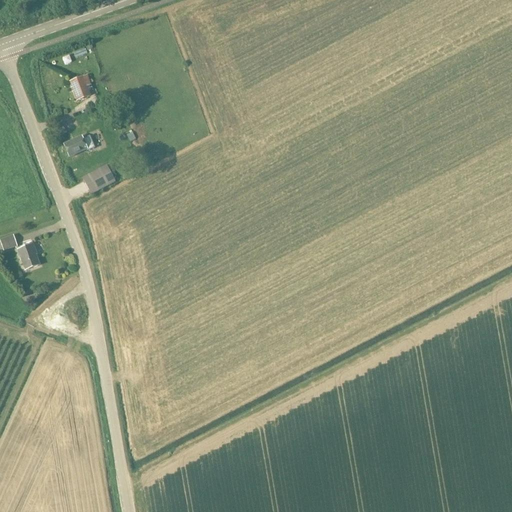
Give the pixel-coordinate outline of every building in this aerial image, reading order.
[(85,49),(74,53),(76,58),(87,54),(85,49)] [(77,102),(90,97),(87,87),(90,86),(87,77),(70,83),(77,102)] [(81,138),(64,146),(69,157),(86,149),(87,152),(95,148),(90,136),(82,140),(81,138)] [(106,166),(82,179),(91,195),(115,183),(106,166)] [(14,236),(0,240),(0,241),(4,252),(18,248),(14,236)] [(18,252),(25,271),(40,266),(35,253),(36,252),(34,246),(18,252)]
